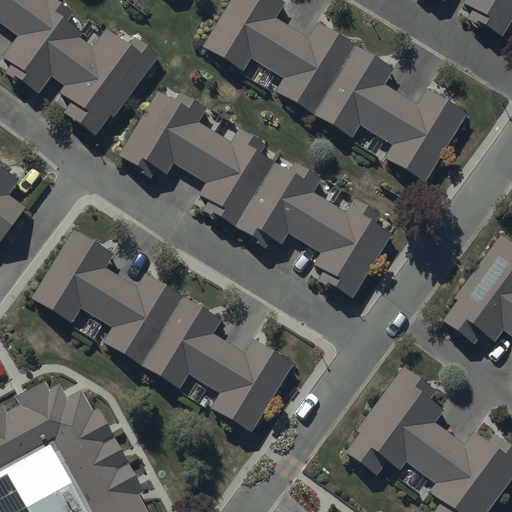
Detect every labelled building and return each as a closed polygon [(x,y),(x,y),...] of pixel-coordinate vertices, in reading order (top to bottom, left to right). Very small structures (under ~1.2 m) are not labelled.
[(0,0),(0,24),(20,39),(5,61),(15,68),(9,76),(41,99),(53,82),(65,90),(60,96),(73,106),(66,117),(98,140),(113,120),(116,122),(160,60),(135,42),(129,50),(105,33),(93,50),(82,42),(85,36),(70,25),(77,16),(54,0),(47,0),(46,0),(0,0)] [(287,6),(276,0),(233,0),(203,50),(245,76),(253,64),(284,83),(276,96),(353,142),(362,128),(396,148),(388,162),(427,185),(468,118),(427,93),(418,107),(387,88),(396,72),(318,25),(309,40),(277,21),(287,6)] [(511,0),(420,0),(442,12),(448,0),(462,0),(465,1),(460,11),(467,20),(463,28),(499,47),(511,21),(511,0)] [(163,94),(123,161),(155,181),(159,175),(171,182),(178,169),(210,188),(201,203),(212,209),(206,218),(267,254),(275,241),(287,248),(293,238),(329,259),(322,270),(331,275),(327,282),(357,299),(394,236),(381,228),(386,219),(360,204),(351,217),(316,197),(325,183),(301,168),(296,176),(264,158),(271,146),(241,128),(234,140),(208,125),(216,111),(185,93),(179,103),(163,94)] [(0,249),(28,213),(9,199),(19,185),(0,170),(0,249)] [(75,234),(31,307),(74,333),(84,318),(112,335),(103,349),(181,397),(192,380),(225,400),(217,413),(251,434),(289,371),(254,350),(247,362),(212,341),(221,326),(146,280),(139,292),(109,274),(118,260),(75,234)] [(454,309),(442,326),(472,348),(481,335),(496,346),(501,338),(511,345),(511,251),(498,241),(450,307),(454,309)] [(357,441),(344,458),(374,480),(384,467),(398,478),(404,470),(431,489),(424,499),(437,508),(433,511),(489,511),(511,481),(511,455),(490,440),(484,448),(470,438),(461,450),(431,428),(440,415),(427,406),(434,397),(400,373),(353,438),(357,441)] [(0,511),(135,511),(133,508),(140,505),(135,496),(94,421),(87,424),(78,404),(64,411),(56,398),(48,404),(41,395),(12,410),(17,419),(3,426),(0,419),(0,511)]
